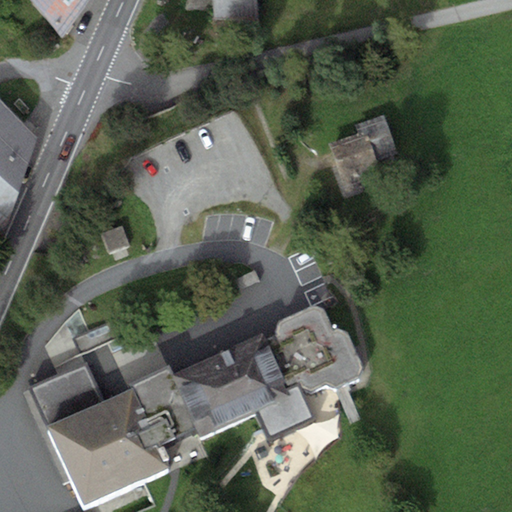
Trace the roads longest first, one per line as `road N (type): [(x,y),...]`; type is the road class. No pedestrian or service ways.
road 1 (track): [(92,82),(124,100),(511,3)]
road 2 (primary): [(127,0),(0,296)]
